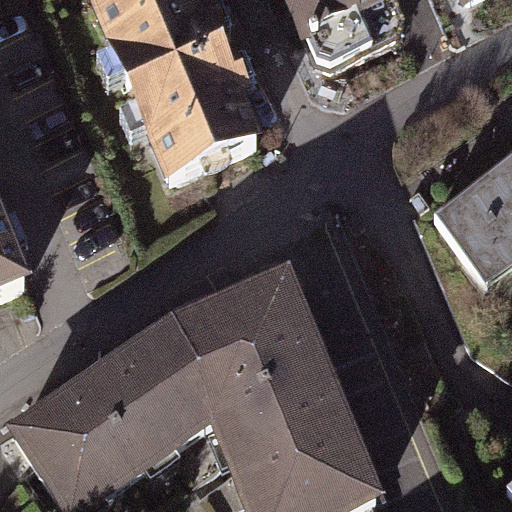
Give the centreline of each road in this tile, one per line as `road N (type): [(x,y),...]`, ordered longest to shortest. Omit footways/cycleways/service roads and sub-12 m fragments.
road 1 (residential): [(0,390),(322,169)]
road 2 (residential): [(322,169),(511,59)]
road 3 (residential): [(322,169),(250,0)]
